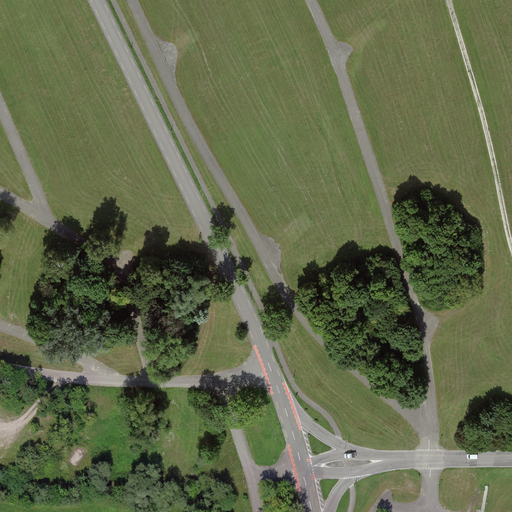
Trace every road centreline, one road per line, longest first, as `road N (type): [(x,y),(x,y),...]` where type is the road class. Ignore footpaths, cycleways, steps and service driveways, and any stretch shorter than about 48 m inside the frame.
road 1 (track): [(430,459),(411,412),(334,352),(284,291),(135,0)]
road 2 (track): [(310,0),(335,53),(421,325),(430,459)]
road 3 (unclassified): [(287,413),(95,0)]
road 4 (track): [(0,104),(52,223),(106,256),(131,291),(152,383)]
road 5 (track): [(0,367),(117,382),(221,379),(252,473)]
road 6 (track): [(511,249),(450,0)]
road 7 (track): [(117,382),(63,349),(0,328)]
road 8 (unclassified): [(396,460),(341,446),(287,413)]
